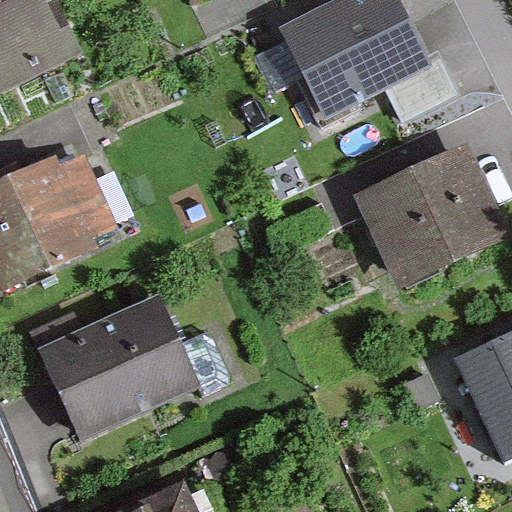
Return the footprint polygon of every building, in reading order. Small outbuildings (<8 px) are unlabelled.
[(38,25),(26,0),(0,0),(0,87),(67,55),(49,19),(38,25)] [(322,121),(431,69),(397,0),(364,0),(283,39),(322,121)] [(494,237),(460,162),(363,207),(397,282),(494,237)] [(108,233),(76,163),(49,176),(46,172),(18,185),(12,171),(0,176),(0,283),(2,288),(83,250),(81,245),(108,233)] [(276,259),(330,233),(317,206),(263,232),(276,259)] [(154,307),(40,360),(76,438),(189,386),(196,401),(229,387),(204,334),(173,348),(154,307)] [(500,468),(511,462),(511,335),(451,364),(500,468)] [(413,416),(434,406),(421,378),(400,388),(413,416)] [(202,511),(197,500),(180,508),(175,498),(144,511),(202,511)]
